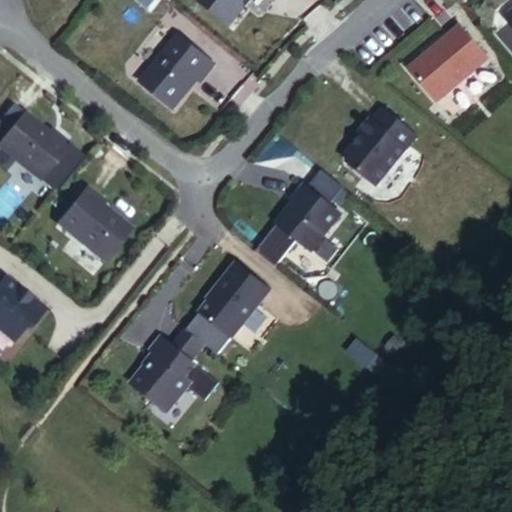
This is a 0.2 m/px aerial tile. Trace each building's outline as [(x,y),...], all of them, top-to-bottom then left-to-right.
[(200,0),(234,28),(256,0),(200,0)] [(412,70),(441,102),(492,59),(464,26),(412,70)] [(218,66),(183,37),(145,84),(178,111),(205,76),(208,79),(218,66)] [(381,186),(421,137),(387,109),(377,122),(375,120),(364,134),(367,137),(348,160),(381,186)] [(30,114),(3,148),(45,182),(74,145),(60,133),(58,137),(30,114)] [(309,186),(298,199),(300,201),(281,225),(315,253),(345,216),(309,186)] [(63,225),(110,263),(136,230),(102,203),(105,200),(91,189),(63,225)] [(206,314),(237,339),(275,291),(242,265),(227,283),(229,285),(206,314)] [(0,280),(0,328),(18,343),(32,325),(39,324),(50,310),(11,277),(5,285),(0,280)] [(161,357),(136,387),(170,414),(195,383),(191,379),(201,367),(166,340),(155,353),(161,357)] [(371,369),(379,357),(354,341),(346,353),(371,369)]
